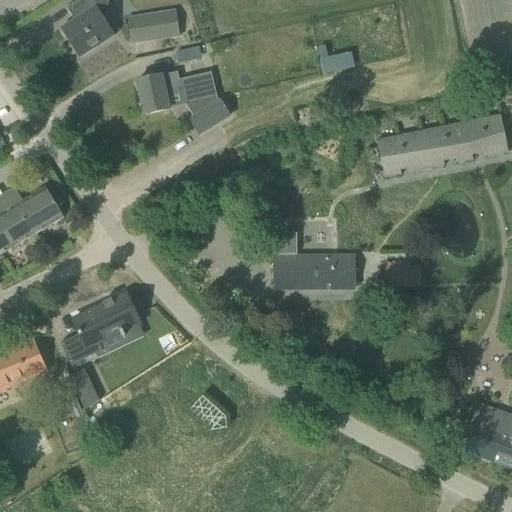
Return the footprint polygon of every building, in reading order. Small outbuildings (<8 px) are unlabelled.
[(104,20),(108,1),(110,0),(79,0),(66,8),(74,20),(60,29),(79,59),(114,36),(104,20)] [(126,20),(130,45),(178,37),(174,12),(126,20)] [(185,50),(174,53),(177,64),(188,62),(185,50)] [(160,76),(136,81),(144,116),(164,112),(185,107),(193,118),(189,120),(198,135),(227,117),(229,116),(219,101),(218,102),(215,99),(210,74),(192,78),(178,81),(177,73),(161,77),(160,76)] [(507,153),(500,116),(463,123),(471,161),(472,161),(471,156),(483,154),(484,158),(507,153)] [(471,161),(463,123),(442,128),(449,161),(454,160),(455,164),(471,161)] [(449,161),(442,128),(420,132),(428,170),(443,166),(443,162),(449,161)] [(428,170),(420,132),(398,137),(405,170),(411,169),(412,173),(428,170)] [(405,170),(398,137),(376,142),(384,179),(400,176),(399,171),(405,170)] [(22,203),(15,189),(0,197),(0,255),(63,218),(46,189),(22,203)] [(354,283),(354,258),(293,259),(293,255),(296,255),(296,237),(271,237),(271,256),(273,256),(273,259),(272,259),(272,289),(355,289),(355,288),(357,288),(357,283),(354,283)] [(383,268),(383,288),(419,288),(419,268),(383,268)] [(383,292),(383,303),(394,303),(394,292),(383,292)] [(62,343),(59,344),(70,367),(95,355),(105,350),(104,349),(102,350),(99,343),(101,342),(100,342),(119,333),(122,338),(124,337),(124,336),(139,329),(137,325),(138,324),(139,324),(125,296),(112,302),(111,299),(110,300),(111,303),(104,306),(103,303),(102,304),(103,306),(96,310),(72,321),(78,335),(62,343)] [(33,341),(0,354),(0,391),(20,384),(47,373),(41,359),(33,341)] [(462,452),(511,469),(511,415),(480,403),(462,452)]
